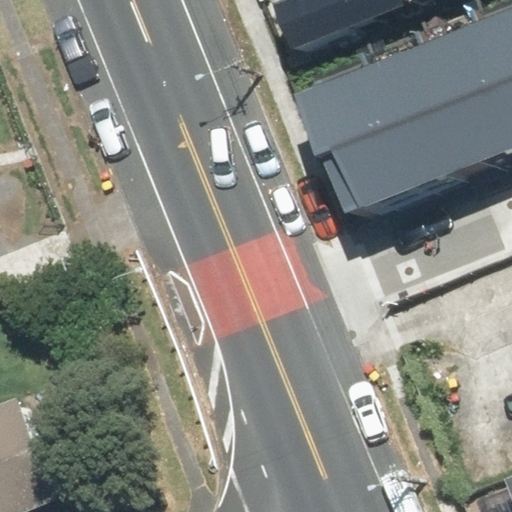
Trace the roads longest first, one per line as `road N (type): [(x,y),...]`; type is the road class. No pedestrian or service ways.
road 1 (secondary): [(258,323),(128,0)]
road 2 (residential): [(258,323),(511,223)]
road 3 (secondary): [(333,511),(258,323)]
